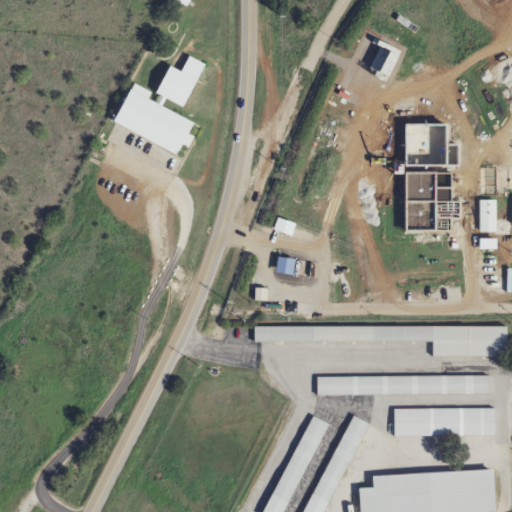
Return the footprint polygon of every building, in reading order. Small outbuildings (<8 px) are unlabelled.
[(186,121),(158,108),(161,101),(180,109),(199,64),(183,57),(176,72),(162,66),(150,94),(126,84),(108,126),(172,154),(186,121)] [(399,233),(450,232),(450,174),(399,174),(399,233)] [(493,201),(476,201),(476,233),(493,233),(493,201)] [(428,357),(502,357),(502,327),(250,327),(250,343),(428,343),(428,357)] [(314,377),(314,395),(484,395),(484,377),(314,377)] [(490,409),(389,409),(389,436),(490,436),(490,409)] [(321,511),(364,423),(347,415),(300,511),(321,511)] [(282,511),(323,423),(306,416),(261,511),(282,511)] [(367,475),(367,488),(353,489),(354,511),(489,511),(488,471),(367,475)]
